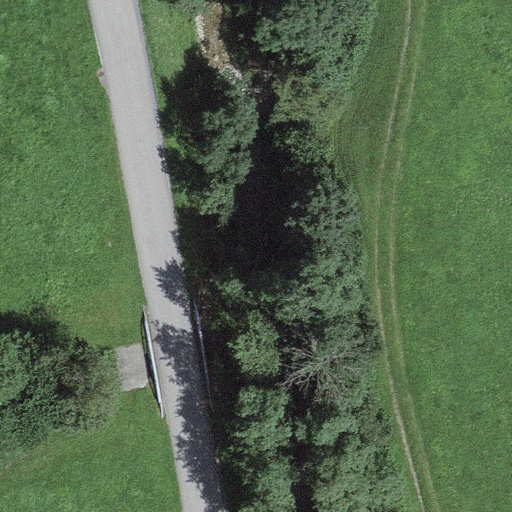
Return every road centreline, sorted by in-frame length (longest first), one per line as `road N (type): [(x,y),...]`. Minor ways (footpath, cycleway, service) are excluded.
road 1 (unclassified): [(205,511),(112,0)]
road 2 (track): [(413,0),(384,266),(391,343),(426,511)]
